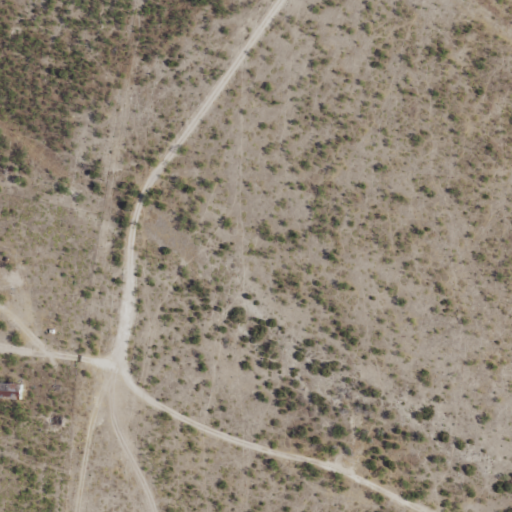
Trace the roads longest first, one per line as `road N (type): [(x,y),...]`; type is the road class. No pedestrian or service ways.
road 1 (residential): [(79,511),(83,449),(102,369),(182,154),(272,0)]
road 2 (track): [(437,511),(102,369),(0,382)]
